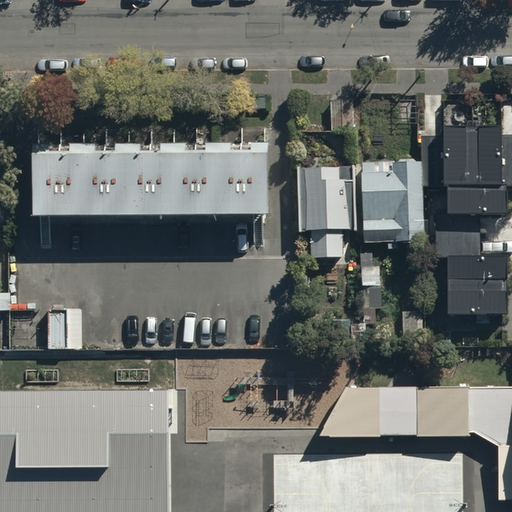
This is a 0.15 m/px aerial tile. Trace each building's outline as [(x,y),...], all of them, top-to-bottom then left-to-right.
[(448,254),(449,315),(511,315),(511,252),(485,252),(485,218),(508,218),(508,187),(511,187),(511,134),(502,134),(502,126),(446,126),(446,213),(439,213),(439,254),(448,254)] [(32,213),(268,214),(268,141),(32,141),(32,213)] [(424,242),(424,160),(364,160),(365,243),(424,242)] [(356,227),(355,165),(294,166),(295,232),(311,231),(312,257),(342,257),(341,227),(356,227)] [(83,307),(49,307),(49,347),(83,347),(83,307)] [(511,386),(346,388),(321,433),(475,433),(499,445),(500,497),(511,497),(511,386)] [(0,511),(167,511),(166,390),(0,390),(0,511)]
